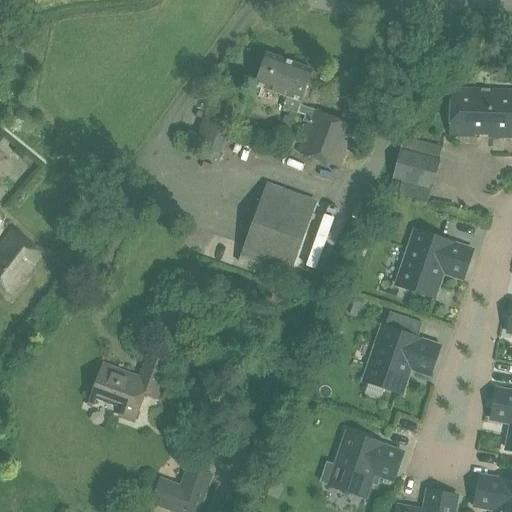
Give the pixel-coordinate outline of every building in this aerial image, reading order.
[(305,116),(303,122),(309,124),(299,153),(339,168),(353,125),(299,106),(312,70),(267,54),(256,86),(288,97),(284,108),(297,113),(305,116)] [(449,137),(511,138),(511,90),(451,89),(449,137)] [(194,145),(220,155),(234,117),(208,108),(194,145)] [(432,189),(440,159),(400,149),(392,179),(432,189)] [(239,262),(289,280),(317,203),(267,184),(239,262)] [(404,203),(402,216),(442,222),(444,209),(404,203)] [(453,244),(415,231),(397,285),(435,298),(443,273),(462,280),(472,251),(453,244)] [(0,285),(10,294),(41,256),(12,232),(0,246),(0,285)] [(350,314),(360,317),(365,302),(355,299),(350,314)] [(385,328),(382,327),(364,381),(402,394),(410,369),(430,376),(440,347),(420,340),(418,339),(423,324),(390,313),(385,328)] [(120,416),(135,421),(144,395),(155,399),(170,359),(149,351),(139,379),(103,365),(92,396),(122,407),(120,416)] [(506,447),(511,448),(511,390),(496,387),(491,417),(511,421),(506,447)] [(394,482),(403,454),(384,447),(384,445),(347,432),(329,486),(366,499),(374,475),(394,482)] [(151,504),(172,511),(201,511),(215,475),(189,465),(180,485),(161,478),(151,504)] [(494,511),(511,511),(511,482),(481,477),(475,506),(495,510),(494,511)] [(428,491),(424,511),(398,506),(397,511),(454,511),(458,497),(428,491)]
